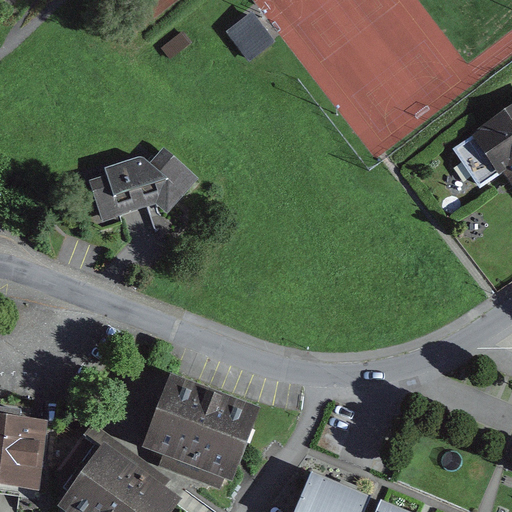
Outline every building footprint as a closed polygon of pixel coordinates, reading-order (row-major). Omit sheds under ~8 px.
[(511,195),(511,111),(472,137),(511,195)] [(162,221),(201,189),(162,156),(148,168),(139,162),(99,175),(101,184),(83,188),(98,229),(155,212),(162,221)] [(261,409),(170,375),(142,448),(164,457),(161,466),(220,488),(224,479),(233,483),(261,409)] [(40,423),(0,418),(0,490),(32,494),(40,423)] [(171,511),(180,501),(102,446),(58,507),(64,511),(171,511)] [(364,511),(368,505),(313,481),(299,511),(364,511)]
